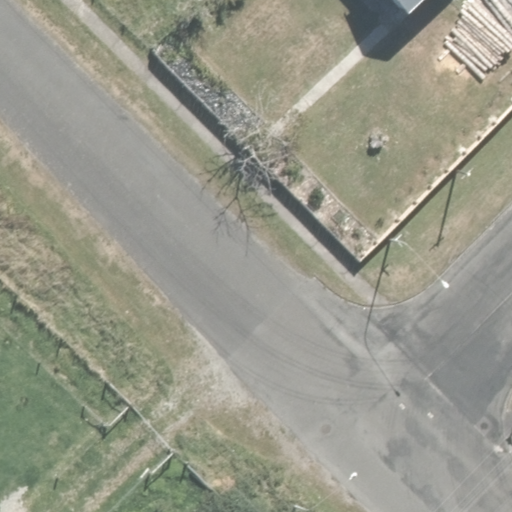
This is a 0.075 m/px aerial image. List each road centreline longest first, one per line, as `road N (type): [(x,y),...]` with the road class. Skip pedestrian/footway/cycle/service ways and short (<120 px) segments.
road 1 (residential): [(384,425),(0,42)]
road 2 (residential): [(384,425),(511,297)]
road 3 (residential): [(470,511),(384,425)]
